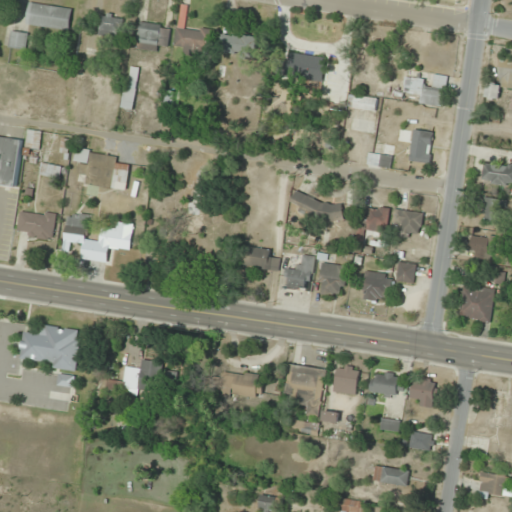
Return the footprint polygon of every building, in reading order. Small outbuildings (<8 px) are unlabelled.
[(72,8),(28,3),(25,25),(70,30),(72,8)] [(124,18),(103,13),(98,34),(119,39),(124,18)] [(158,44),(168,45),(170,25),(139,22),(137,49),(157,51),(158,44)] [(175,45),(184,45),(183,54),(213,54),(213,28),(176,27),(175,45)] [(7,47),(25,50),(28,33),(10,30),(7,47)] [(259,38),(223,34),(221,55),(257,59),(259,38)] [(326,57),(285,52),(282,77),(323,82),(326,57)] [(511,87),(511,59),(501,58),(498,85),(487,83),(485,97),(499,98),(500,86),(511,87)] [(133,110),(140,68),(128,66),(121,108),(133,110)] [(404,92),(423,95),(425,79),(406,76),(404,92)] [(376,111),(378,99),(349,94),(347,107),(376,111)] [(23,158),(38,160),(42,132),(28,129),(23,158)] [(430,163),(434,132),(413,129),(409,161),(430,163)] [(0,185),(17,187),(23,139),(0,135),(0,167),(0,168),(0,171),(0,185)] [(126,190),(130,165),(117,163),(118,155),(76,149),(74,163),(82,164),(80,184),(126,190)] [(393,157),(368,152),(366,165),(390,170),(393,157)] [(39,175),(59,178),(62,166),(42,163),(39,175)] [(511,167),(485,163),(482,180),(511,186),(511,167)] [(181,224),(197,226),(203,181),(187,179),(181,224)] [(344,206),(294,194),(290,208),(340,221),(344,206)] [(502,223),(505,200),(486,197),(482,221),(502,223)] [(366,229),(388,229),(388,208),(366,208),(366,229)] [(17,235),(53,239),(56,214),(20,210),(17,235)] [(92,216),(68,212),(64,242),(83,245),(82,259),(108,262),(110,247),(129,250),(133,224),(116,222),(115,229),(102,227),(99,241),(88,240),(92,216)] [(397,236),(421,236),(421,212),(397,212),(397,236)] [(494,237),(472,234),(470,258),(492,260),(494,237)] [(280,259),(271,258),(272,250),(243,246),(241,265),(279,270),(280,259)] [(289,253),(285,285),(310,289),(315,257),(289,253)] [(350,271),(327,261),(316,288),(338,298),(350,271)] [(396,281),(414,282),(416,264),(398,262),(396,281)] [(360,294),(385,303),(394,278),(368,270),(360,294)] [(496,290),(464,285),(459,317),(491,322),(496,290)] [(77,368),(82,330),(45,325),(44,332),(24,330),(21,361),(77,368)] [(161,396),(165,363),(142,360),(141,369),(124,367),(122,381),(107,379),(105,389),(161,396)] [(307,406),(306,415),(319,417),(325,369),(289,364),(285,395),(294,396),(293,404),(307,406)] [(358,367),(336,366),(335,393),(357,394),(358,367)] [(262,398),(263,375),(226,373),(225,395),(262,398)] [(371,394),(402,394),(402,373),(371,373),(371,394)] [(58,386),(74,387),(75,375),(58,374),(58,386)] [(410,398),(419,399),(418,405),(434,407),(438,381),(413,377),(410,398)] [(490,423),(506,426),(511,395),(496,392),(490,423)] [(337,420),(336,412),(324,413),(324,421),(337,420)] [(399,432),(400,420),(382,420),(381,431),(399,432)] [(310,432),(310,422),(293,422),(293,431),(310,432)] [(432,436),(416,433),(414,447),(429,450),(432,436)] [(409,471),(375,466),(373,481),(407,486),(409,471)] [(509,497),(511,476),(482,472),(478,492),(509,497)] [(267,511),(275,511),(277,497),(259,495),(258,511),(267,511)] [(350,511),(363,511),(365,503),(342,498),(338,511),(348,511),(350,511)]
